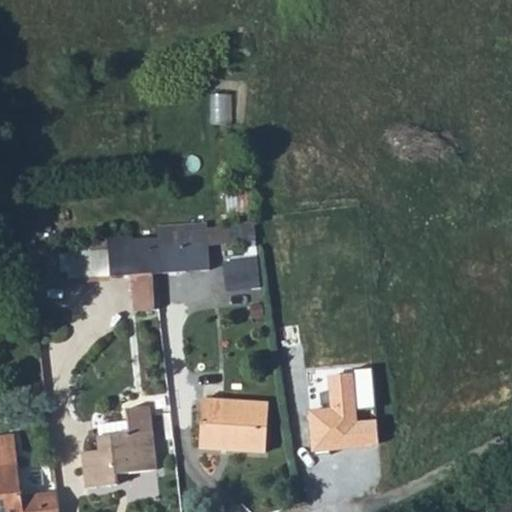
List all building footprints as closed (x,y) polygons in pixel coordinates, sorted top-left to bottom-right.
[(212,240),(237,240),(237,223),(212,224),(212,240)] [(152,239),(131,240),(131,236),(109,239),(110,278),(154,275),(152,248),(152,239)] [(152,248),(154,275),(209,271),(208,244),(152,248)] [(228,288),(263,286),(261,255),(226,258),(228,288)] [(200,450),(266,454),(268,405),(204,400),(200,450)] [(84,453),(87,488),(118,485),(117,474),(157,471),(153,431),(150,431),(148,409),(127,411),(128,425),(99,428),(101,451),(84,453)] [(0,511),(59,511),(57,491),(22,496),(14,435),(0,436),(0,511)]
